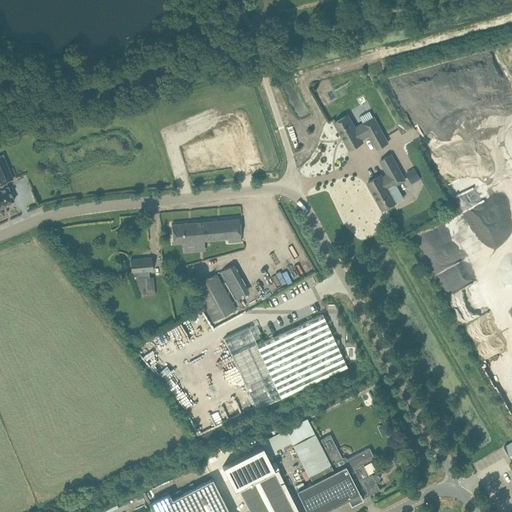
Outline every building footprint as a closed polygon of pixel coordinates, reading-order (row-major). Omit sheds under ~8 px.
[(208,103),(179,111),(183,126),(212,118),(208,103)] [(363,123),(364,124),(355,128),(348,115),(334,122),(350,149),(363,142),(361,139),(369,134),(377,148),(388,143),(374,117),(363,123)] [(184,152),(181,153),(186,171),(223,161),(224,165),(248,158),(239,126),(215,133),(217,141),(183,150),(184,152)] [(394,146),(404,143),(402,137),(392,140),(394,146)] [(0,206),(0,207),(1,206),(4,205),(5,205),(4,204),(13,200),(13,201),(14,200),(14,199),(13,199),(8,187),(8,186),(7,186),(6,182),(12,179),(13,179),(13,178),(3,156),(3,155),(2,155),(0,156),(0,182),(0,183),(0,184),(0,206)] [(381,175),(367,182),(383,210),(396,202),(404,198),(397,185),(405,180),(391,155),(380,161),(388,175),(382,178),(381,175)] [(415,167),(406,172),(412,183),(421,179),(415,167)] [(460,213),(446,221),(459,244),(483,230),(467,201),(457,207),(460,213)] [(171,224),(173,243),(228,238),(228,242),(241,241),(240,224),(239,221),(239,218),(171,224)] [(151,257),(130,260),(132,280),(135,280),(136,287),(147,286),(146,277),(149,277),(149,271),(152,270),(151,257)] [(221,271),(218,273),(223,282),(226,280),(237,299),(249,292),(233,264),(221,271)] [(198,283),(193,286),(211,318),(217,327),(239,315),(216,274),(212,276),(211,275),(208,277),(209,278),(201,282),(201,281),(198,283)] [(249,326),(246,320),(220,332),(256,408),(347,366),(322,313),(257,344),(255,338),(260,336),(254,324),(249,326)] [(344,457),(342,458),(330,434),(320,439),(333,463),(334,463),(337,469),(334,471),(307,418),(261,441),(268,456),(293,444),(312,482),(296,490),(307,511),(322,511),(347,499),(350,504),(362,498),(357,488),(364,484),(369,495),(379,489),(376,482),(378,481),(379,478),(378,475),(375,474),(372,475),(372,474),(369,476),(363,464),(374,458),(369,447),(347,459),(346,457),(344,457)] [(262,447),(222,466),(234,490),(238,488),(249,511),(294,511),(270,462),(269,462),(269,461),(262,447)] [(149,504),(151,509),(145,511),(229,511),(212,478),(172,498),(169,494),(149,504)]
